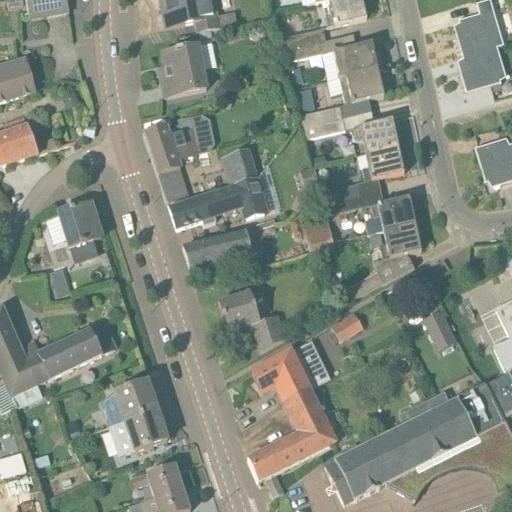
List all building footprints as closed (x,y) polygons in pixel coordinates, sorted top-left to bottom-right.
[(68,15),(65,0),(26,0),(30,22),(68,15)] [(193,5),(192,0),(161,0),(162,5),(160,6),(165,32),(194,26),(197,37),(237,29),(234,16),(218,20),(214,0),(193,5)] [(322,5),(327,31),(366,23),(361,0),(341,0),(328,3),(322,5)] [(464,42),(457,45),(462,60),(502,47),(498,34),(489,4),(476,8),(479,18),(458,25),(464,42)] [(283,54),(326,44),(323,32),(281,42),(283,54)] [(212,41),(210,35),(198,37),(199,43),(212,41)] [(179,47),(180,54),(195,51),(194,44),(179,47)] [(328,56),(326,44),(283,54),(286,66),(328,56)] [(338,82),(377,73),(371,47),(332,55),(338,82)] [(468,78),(461,80),(466,97),(500,87),(496,72),(502,70),(496,51),(503,49),(502,47),(462,60),(463,63),(467,74),(468,78)] [(164,101),(206,94),(197,50),(195,51),(180,54),(162,57),(166,82),(161,83),(164,101)] [(0,106),(34,97),(25,66),(0,73),(0,106)] [(383,100),(377,73),(338,82),(344,109),(383,100)] [(301,79),(293,81),(295,88),(303,86),(301,79)] [(300,120),(303,131),(343,122),(340,110),(300,120)] [(215,149),(210,124),(202,119),(177,124),(178,129),(177,129),(176,128),(169,130),(143,139),(157,180),(162,194),(182,187),(177,173),(179,172),(177,164),(196,160),(196,159),(210,157),(215,149)] [(343,122),(303,131),(306,144),(345,134),(343,122)] [(362,144),(365,158),(398,151),(392,124),(352,133),(355,145),(362,144)] [(86,129),(84,138),(93,140),(95,131),(86,129)] [(0,171),(38,159),(35,152),(29,132),(0,142),(0,171)] [(35,152),(38,159),(57,153),(54,142),(44,145),(45,149),(35,152)] [(511,185),(511,154),(510,148),(496,153),(494,147),(474,152),(485,187),(503,181),(505,188),(511,185)] [(398,151),(365,158),(368,172),(361,174),(364,186),(404,178),(398,151)] [(258,183),(258,182),(249,153),(221,161),(231,191),(258,183)] [(324,159),(312,162),(313,168),(325,165),(324,159)] [(305,194),(319,190),(313,169),(299,173),(305,194)] [(231,191),(169,212),(176,233),(177,235),(202,226),(203,230),(215,225),(214,222),(241,214),(245,225),(268,219),(258,183),(231,191)] [(187,201),(182,187),(162,194),(166,208),(187,201)] [(321,196),(323,208),(364,199),(361,187),(321,196)] [(366,211),(364,199),(323,208),(326,218),(326,220),(327,220),(366,211)] [(380,221),(383,235),(415,228),(409,201),(370,210),(373,223),(380,221)] [(69,252),(93,244),(102,242),(91,208),(58,218),(69,252)] [(336,254),(327,220),(326,220),(326,218),(316,220),(318,227),(303,231),(310,260),(336,254)] [(421,255),(415,228),(383,235),(386,249),(379,251),(382,264),(421,255)] [(270,238),(268,231),(246,238),(245,236),(182,252),(189,274),(265,253),(262,241),(270,238)] [(93,244),(69,252),(73,266),(97,258),(93,244)] [(511,260),(510,257),(500,263),(506,275),(511,271),(511,260)] [(347,306),(383,287),(377,276),(341,295),(347,306)] [(66,288),(51,293),(55,303),(70,298),(66,288)] [(259,326),(250,296),(218,307),(227,337),(251,330),(260,357),(284,343),(277,320),(259,326)] [(511,304),(496,312),(511,342),(495,351),(508,377),(494,384),(484,390),(508,438),(511,435),(511,416),(505,401),(511,397),(511,304)] [(17,412),(12,400),(36,389),(25,354),(13,334),(2,314),(0,315),(0,377),(6,389),(6,390),(0,392),(0,418),(0,419),(17,412)] [(441,315),(421,325),(437,356),(456,346),(441,315)] [(340,346),(363,332),(354,318),(331,331),(340,346)] [(34,349),(25,354),(36,389),(115,353),(104,329),(41,361),(34,349)] [(289,356),(251,377),(263,398),(275,391),(283,406),(284,406),(308,393),(289,356)] [(117,395),(103,406),(110,430),(126,425),(157,415),(147,385),(117,395)] [(412,508),(414,508),(416,503),(417,500),(419,496),(422,493),(424,491),(427,487),(432,484),(437,481),(439,480),(445,477),(449,475),(454,474),(459,473),(461,473),(466,472),(469,473),(474,473),(476,474),(480,475),(484,476),(486,477),(489,479),(490,481),(492,482),(494,486),(495,488),(496,490),(498,494),(511,487),(511,446),(510,443),(508,438),(484,390),(458,403),(457,402),(448,406),(443,397),(428,404),(419,409),(415,411),(398,420),(403,429),(357,453),(355,448),(335,458),(337,463),(334,464),(334,465),(324,470),(343,509),(353,504),(354,505),(357,504),(357,503),(366,499),(379,493),(379,492),(381,492),(386,489),(413,504),(412,508)] [(421,391),(408,397),(414,408),(426,401),(421,391)] [(257,486),(335,447),(308,393),(284,406),(301,437),(247,464),(257,486)] [(167,445),(157,415),(126,425),(110,430),(108,431),(118,460),(136,454),(136,455),(167,445)] [(69,440),(80,436),(76,422),(64,426),(69,440)] [(18,457),(0,462),(0,480),(23,474),(18,457)] [(153,502),(182,492),(175,469),(130,483),(134,494),(149,489),(153,502)] [(274,502),(283,497),(275,481),(266,486),(274,502)] [(188,511),(182,492),(153,502),(144,504),(144,505),(139,507),(140,511),(188,511)]
